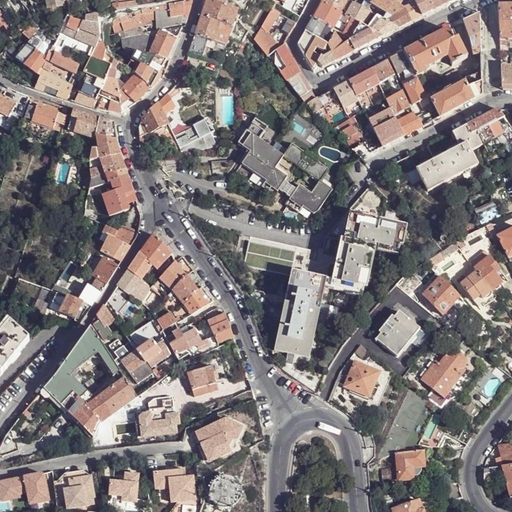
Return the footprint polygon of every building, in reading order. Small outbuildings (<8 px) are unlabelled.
[(63,7),(62,0),(46,0),(48,10),(63,7)] [(201,19),(232,30),(233,28),(233,26),(238,12),(225,6),(226,0),(210,0),(208,1),(201,19)] [(323,0),(322,3),(340,13),(346,3),(348,0),(347,0),(323,0)] [(402,6),(389,0),(365,0),(361,8),(371,14),(375,16),(377,17),(398,29),(412,22),(406,9),(403,7),(402,6)] [(427,0),(414,0),(415,1),(417,3),(423,17),(433,11),(427,0)] [(427,0),(433,11),(449,3),(446,0),(427,0)] [(183,3),(156,9),(156,18),(156,28),(180,23),(182,18),(182,15),(186,16),(188,16),(193,1),(190,1),(190,2),(183,3)] [(332,29),(333,29),(342,14),(340,13),(322,3),(313,19),(332,29)] [(362,25),(371,14),(361,8),(353,3),(346,16),(346,17),(352,20),(362,25)] [(423,17),(417,3),(414,4),(406,9),(412,22),(423,17)] [(511,4),(500,5),(499,5),(500,30),(511,30),(511,4)] [(142,11),(145,20),(156,18),(156,9),(142,11)] [(273,25),(281,14),(273,10),(263,27),(267,33),(270,29),(273,25)] [(125,29),(146,23),(145,20),(142,11),(121,17),(125,29)] [(479,14),(464,21),(471,37),(482,32),(481,13),(479,14)] [(290,35),(297,24),(281,14),(273,25),(284,31),(290,35)] [(82,31),(100,41),(101,39),(100,33),(99,21),(98,17),(98,16),(86,18),(86,20),(81,19),(81,16),(75,17),(70,27),(81,33),(82,31)] [(0,20),(0,21),(14,38),(18,35),(3,17),(0,20)] [(352,20),(346,17),(343,22),(348,26),(352,20)] [(382,37),(398,29),(377,17),(374,20),(367,28),(382,37)] [(232,30),(201,19),(195,37),(208,42),(216,44),(226,48),(227,45),(231,34),(232,30)] [(313,19),(306,31),(320,38),(328,42),(329,43),(333,35),(330,33),(332,29),(313,19)] [(362,25),(352,20),(348,26),(343,34),(351,39),(362,25)] [(354,52),(382,37),(367,28),(362,25),(351,39),(349,42),(354,52)] [(168,35),(179,33),(182,26),(166,29),(168,35)] [(83,42),(96,49),(98,44),(99,44),(100,41),(82,31),(81,33),(70,27),(68,33),(83,42)] [(267,33),(263,27),(255,40),(267,54),(279,49),(269,35),(267,33)] [(415,76),(416,77),(427,71),(425,68),(448,56),(452,65),(467,57),(458,37),(454,39),(449,29),(404,52),(412,68),(415,76)] [(511,30),(500,30),(500,40),(506,40),(511,40),(511,30)] [(109,34),(110,41),(124,38),(125,38),(124,31),(109,34)] [(299,45),(308,61),(314,49),(315,47),(320,38),(306,31),(299,45)] [(336,61),(354,52),(349,42),(348,41),(342,45),(336,37),(334,34),(333,35),(329,43),(328,44),(331,50),(336,61)] [(64,35),(58,42),(61,43),(65,45),(70,38),(64,35)] [(149,54),(156,38),(143,35),(124,39),(126,48),(149,54)] [(174,44),(157,36),(156,38),(149,54),(167,59),(168,59),(174,44)] [(208,42),(195,37),(189,53),(203,57),(206,47),(208,42)] [(320,38),(315,47),(317,48),(323,51),(328,42),(320,38)] [(56,44),(51,41),(48,44),(47,45),(52,49),(53,47),(56,44)] [(44,56),(46,49),(42,45),(40,42),(36,49),(44,56)] [(96,49),(83,42),(80,48),(81,49),(80,52),(89,56),(91,52),(94,54),(96,49)] [(0,47),(0,56),(7,50),(8,48),(4,43),(0,47)] [(37,73),(45,61),(26,45),(20,53),(30,61),(26,66),(37,73)] [(293,58),(285,45),(279,49),(267,54),(277,67),(278,66),(279,67),(284,64),(293,58)] [(6,62),(12,56),(9,53),(9,52),(7,50),(0,56),(6,62)] [(323,54),(317,63),(323,68),(336,61),(331,50),(327,57),(323,54)] [(76,75),(79,66),(61,58),(61,56),(53,53),(50,52),(49,51),(46,61),(46,62),(62,69),(73,74),(76,75)] [(404,52),(390,60),(397,75),(403,72),(412,68),(404,52)] [(30,61),(20,53),(15,59),(26,66),(30,61)] [(159,73),(167,59),(149,54),(147,57),(145,60),(143,63),(159,73)] [(112,66),(92,57),(91,58),(89,64),(84,73),(87,75),(105,83),(106,79),(107,79),(112,67),(112,66)] [(128,67),(135,73),(140,66),(137,64),(139,61),(134,58),(128,67)] [(302,73),(293,58),(284,64),(290,74),(291,74),(294,78),(302,73)] [(37,73),(41,76),(42,72),(44,66),(46,62),(46,61),(45,61),(37,73)] [(387,62),(372,69),(380,84),(389,79),(394,76),(387,62)] [(152,88),(162,75),(159,73),(143,63),(140,66),(135,73),(137,75),(152,88)] [(465,70),(467,73),(476,68),(474,65),(465,70)] [(44,66),(42,72),(51,75),(53,71),(44,66)] [(412,68),(403,72),(408,80),(415,76),(412,68)] [(446,74),(449,79),(462,75),(458,68),(446,74)] [(58,79),(69,84),(72,76),(73,74),(62,69),(58,79)] [(372,69),(350,81),(357,96),(363,93),(380,84),(372,69)] [(158,104),(165,119),(167,117),(166,115),(172,108),(168,100),(178,89),(192,87),(197,77),(182,71),(177,84),(158,104)] [(312,91),(302,73),(294,78),(289,80),(303,96),(312,91)] [(101,91),(105,83),(87,75),(83,83),(101,91)] [(152,88),(137,75),(126,85),(122,89),(136,103),(151,88),(152,89),(152,88)] [(41,76),(38,83),(60,91),(63,83),(41,76)] [(394,76),(389,79),(394,88),(398,86),(394,76)] [(408,80),(401,83),(413,105),(419,101),(426,98),(424,92),(416,77),(415,76),(408,80)] [(120,99),(117,81),(107,79),(106,79),(105,83),(101,91),(120,99)] [(122,112),(136,103),(122,89),(126,85),(119,79),(118,80),(118,81),(117,81),(120,99),(120,101),(122,112)] [(468,88),(474,99),(483,94),(483,80),(468,88)] [(350,81),(334,89),(342,105),(358,97),(357,96),(350,81)] [(431,100),(440,117),(474,99),(468,88),(465,82),(452,89),(450,90),(431,100)] [(68,100),(69,96),(60,93),(60,91),(38,83),(36,89),(68,100)] [(72,86),(63,83),(60,91),(60,93),(69,96),(72,86)] [(80,90),(98,99),(100,94),(101,91),(83,83),(80,90)] [(0,94),(0,113),(9,118),(12,112),(22,117),(29,96),(17,92),(10,89),(7,88),(4,96),(0,94)] [(334,89),(317,98),(317,99),(322,108),(325,114),(342,105),(334,89)] [(94,108),(98,99),(80,90),(75,102),(94,108)] [(317,98),(312,91),(303,96),(309,103),(317,99),(317,98)] [(390,97),(387,99),(392,110),(398,121),(408,117),(404,109),(410,105),(402,91),(390,97)] [(357,96),(358,97),(360,101),(364,108),(370,105),(363,93),(357,96)] [(122,112),(120,101),(102,94),(96,109),(120,114),(122,112)] [(358,97),(342,105),(344,109),(355,103),(357,102),(360,101),(358,97)] [(426,98),(419,101),(424,108),(427,106),(430,104),(426,98)] [(309,103),(316,111),(322,108),(317,99),(309,103)] [(344,109),(348,116),(358,110),(355,103),(344,109)] [(32,123),(37,106),(30,104),(25,121),(32,123)] [(165,119),(158,104),(142,122),(139,129),(140,138),(155,131),(164,146),(176,140),(175,138),(165,119)] [(58,114),(59,113),(37,106),(32,123),(53,130),(55,124),(58,114)] [(373,126),(383,147),(405,136),(398,121),(392,110),(370,120),(373,126)] [(503,135),(511,146),(511,129),(498,110),(467,126),(473,136),(477,133),(484,145),(503,135)] [(75,133),(82,113),(74,111),(68,130),(75,133)] [(95,137),(100,119),(82,113),(75,133),(95,139),(95,137)] [(408,117),(398,121),(405,136),(422,127),(418,118),(415,113),(408,117)] [(58,114),(55,124),(64,127),(67,117),(58,114)] [(418,118),(422,127),(432,122),(428,114),(418,118)] [(95,137),(117,141),(115,123),(100,119),(95,137)] [(304,208),(314,214),(318,212),(333,191),(321,182),(329,170),(293,144),(284,157),(260,140),(269,128),(256,119),(239,144),(251,153),(242,165),(267,182),(262,188),(269,192),(275,197),(279,191),(285,182),(296,166),(308,174),(297,190),(291,199),(286,205),(299,214),(304,208)] [(371,149),(373,153),(383,147),(373,126),(370,127),(368,124),(361,128),(363,133),(359,136),(366,146),(368,151),(371,149)] [(355,153),(366,146),(359,136),(363,133),(361,128),(359,125),(338,136),(344,141),(346,141),(349,146),(351,146),(355,153)] [(421,177),(428,192),(478,165),(471,152),(484,145),(477,133),(473,136),(467,126),(462,129),(453,134),(460,147),(417,170),(421,177)] [(176,140),(181,149),(201,140),(197,129),(175,138),(176,140)] [(120,155),(117,141),(95,137),(95,139),(97,150),(100,159),(120,155)] [(370,154),(373,153),(371,149),(368,151),(359,156),(362,159),(370,154)] [(89,161),(100,159),(97,150),(92,151),(89,160),(89,161)] [(105,175),(126,170),(120,155),(100,159),(105,175)] [(237,161),(213,162),(213,174),(221,173),(228,174),(237,161)] [(267,182),(242,165),(235,175),(266,197),(269,192),(262,188),(267,182)] [(111,183),(128,176),(126,170),(105,175),(109,183),(111,183)] [(109,183),(105,175),(97,178),(90,180),(90,181),(89,189),(109,183)] [(128,176),(111,183),(114,192),(116,198),(127,194),(128,194),(133,192),(128,176)] [(290,185),(285,182),(279,191),(284,194),(290,185)] [(324,248),(326,249),(327,243),(329,243),(331,240),(334,240),(336,232),(339,232),(341,226),(349,216),(350,215),(352,214),(375,187),(373,185),(327,237),(326,243),(324,248)] [(287,196),(291,199),(297,190),(293,187),(287,196)] [(352,214),(394,222),(397,208),(375,187),(352,214)] [(116,198),(114,192),(104,195),(113,217),(132,209),(130,202),(119,207),(116,198)] [(127,194),(116,198),(119,207),(130,202),(127,194)] [(476,213),(496,204),(495,201),(475,210),(476,213)] [(499,220),(503,218),(496,204),(476,213),(484,228),(487,226),(491,224),(499,220)] [(350,215),(349,216),(356,218),(394,225),(394,222),(352,214),(350,215)] [(347,228),(354,229),(356,218),(349,216),(341,226),(347,228)] [(334,289),(363,295),(364,290),(373,247),(399,251),(401,244),(405,227),(394,225),(356,218),(354,229),(351,242),(345,241),(335,284),(334,289)] [(118,231),(114,239),(122,243),(131,229),(122,224),(118,231)] [(495,230),(491,224),(487,226),(490,233),(495,230)] [(110,236),(113,229),(106,226),(103,233),(109,236),(110,236)] [(324,282),(335,284),(345,241),(347,228),(341,226),(339,232),(336,232),(334,240),(331,240),(329,243),(327,243),(326,249),(324,248),(321,263),(318,281),(324,282)] [(345,241),(351,242),(354,229),(347,228),(345,241)] [(114,239),(118,231),(113,229),(110,236),(114,239)] [(138,232),(131,229),(122,243),(130,247),(136,239),(137,235),(138,232)] [(511,231),(499,238),(510,261),(511,259),(511,231)] [(153,235),(140,253),(152,265),(157,270),(172,254),(153,235)] [(105,254),(114,239),(110,236),(109,236),(104,245),(100,253),(105,254)] [(239,253),(248,254),(250,243),(251,239),(242,237),(239,253)] [(251,239),(310,252),(311,250),(251,237),(251,239)] [(105,254),(121,262),(130,247),(122,243),(114,239),(105,254)] [(295,276),(312,280),(313,273),(306,271),(309,260),(310,252),(251,239),(250,243),(297,252),(292,275),(295,276)] [(100,253),(104,245),(100,243),(96,250),(100,253)] [(292,276),(292,275),(297,252),(250,243),(248,254),(245,267),(292,276)] [(458,247),(455,243),(449,247),(454,254),(460,250),(458,247)] [(471,263),(475,269),(491,257),(486,251),(471,263)] [(152,265),(140,253),(128,270),(141,281),(152,265)] [(440,254),(426,263),(431,269),(444,260),(440,254)] [(115,272),(119,266),(104,256),(93,276),(97,278),(107,285),(115,272)] [(491,257),(475,269),(477,272),(492,292),(503,284),(495,273),(500,269),(491,257)] [(318,281),(321,263),(317,262),(309,260),(306,271),(313,273),(312,280),(318,281)] [(187,276),(176,263),(173,266),(169,270),(163,276),(160,280),(173,292),(187,276)] [(141,281),(128,270),(118,286),(131,296),(138,288),(143,282),(141,281)] [(460,285),(473,302),(480,297),(483,300),(485,300),(488,299),(490,298),(491,297),(492,294),(492,292),(477,272),(460,285)] [(460,298),(436,274),(433,278),(437,281),(422,295),(443,315),(450,309),(460,298)] [(184,305),(198,290),(187,277),(187,276),(173,292),(181,302),(184,305)] [(288,352),(308,356),(318,310),(319,302),(324,282),(312,280),(295,276),(290,298),(288,309),(279,350),(288,352)] [(107,285),(97,278),(82,302),(84,302),(83,303),(92,307),(107,285)] [(401,288),(403,289),(406,286),(400,281),(396,285),(401,288)] [(144,293),(149,287),(146,285),(144,283),(143,282),(138,288),(141,291),(144,293)] [(334,289),(335,284),(324,282),(319,302),(323,303),(326,288),(334,289)] [(505,286),(503,284),(492,292),(496,296),(504,290),(505,286)] [(165,300),(169,296),(155,285),(151,289),(156,293),(158,295),(164,300),(165,300)] [(68,297),(70,293),(54,287),(51,291),(56,293),(68,297)] [(135,299),(141,291),(138,288),(131,296),(135,299)] [(363,295),(334,289),(326,288),(323,303),(348,308),(363,295)] [(209,305),(198,290),(184,305),(192,315),(209,305)] [(473,302),(480,311),(489,305),(489,304),(493,303),(495,299),(497,298),(496,296),(492,292),(492,294),(491,297),(490,298),(488,299),(485,300),(483,300),(480,297),(473,302)] [(63,308),(68,297),(56,293),(52,303),(63,308)] [(285,308),(287,297),(264,293),(275,306),(285,308)] [(124,306),(112,294),(106,304),(116,317),(124,306)] [(146,308),(149,310),(151,312),(164,300),(158,295),(156,297),(146,308)] [(83,303),(84,302),(82,302),(68,297),(63,308),(60,313),(76,319),(79,311),(82,306),(83,303)] [(458,306),(463,301),(460,298),(450,309),(454,314),(456,312),(454,310),(456,308),(458,306)] [(181,308),(184,305),(181,302),(175,307),(178,311),(181,308)] [(348,308),(323,303),(321,311),(335,314),(340,315),(348,308)] [(181,308),(188,317),(192,315),(184,305),(181,308)] [(50,310),(43,307),(40,315),(47,317),(50,310)] [(115,321),(104,307),(99,314),(97,317),(105,328),(108,327),(115,321)] [(217,308),(213,311),(217,319),(225,315),(223,310),(217,308)] [(295,356),(310,360),(311,356),(308,356),(288,352),(279,350),(288,309),(285,308),(274,352),(288,355),(295,356)] [(308,356),(311,356),(321,311),(318,310),(308,356)] [(211,329),(220,326),(217,319),(213,311),(205,316),(211,329)] [(311,356),(319,358),(335,314),(321,311),(311,356)] [(377,340),(396,356),(409,341),(420,329),(399,311),(394,317),(392,315),(383,326),(379,331),(381,333),(376,339),(377,340)] [(172,313),(158,322),(163,331),(175,324),(176,325),(178,323),(176,320),(173,315),(172,313)] [(228,322),(225,315),(217,319),(220,326),(228,322)] [(105,328),(97,317),(92,323),(94,324),(100,332),(105,328)] [(219,345),(234,339),(228,322),(220,326),(211,329),(214,334),(215,338),(216,339),(219,345)] [(10,325),(0,337),(0,372),(3,374),(15,360),(18,356),(29,341),(10,325)] [(182,338),(171,344),(179,360),(180,360),(193,353),(194,352),(188,334),(186,327),(179,332),(182,338)] [(106,341),(111,337),(107,330),(105,328),(100,332),(106,341)] [(195,357),(220,347),(219,345),(216,339),(212,341),(206,344),(204,338),(200,328),(188,334),(194,352),(195,357)] [(86,408),(97,400),(90,393),(77,381),(69,374),(75,370),(99,354),(114,375),(119,383),(125,379),(90,329),(71,355),(69,358),(55,377),(86,408)] [(409,341),(416,347),(426,335),(420,329),(409,341)] [(156,344),(152,339),(136,350),(149,365),(151,368),(155,374),(159,372),(158,370),(156,368),(173,355),(162,340),(156,344)] [(360,345),(355,351),(362,358),(368,351),(360,345)] [(426,399),(440,409),(448,400),(444,397),(466,370),(464,368),(466,367),(467,363),(466,359),(464,355),(452,347),(439,364),(436,361),(421,379),(424,381),(429,385),(434,389),(426,399)] [(121,361),(136,380),(151,368),(149,365),(136,350),(133,352),(121,361)] [(286,364),(293,366),(295,356),(288,355),(286,364)] [(339,372),(335,382),(344,386),(355,362),(349,359),(339,372)] [(355,362),(344,386),(350,389),(369,396),(373,387),(379,372),(355,362)] [(390,369),(391,370),(392,369),(384,362),(383,364),(390,369)] [(172,370),(167,364),(158,370),(159,372),(155,374),(160,380),(172,370)] [(216,384),(211,367),(205,368),(210,385),(216,384)] [(210,385),(205,368),(187,373),(193,390),(210,385)] [(80,378),(75,370),(69,374),(77,381),(80,378)] [(97,400),(119,383),(114,375),(90,393),(97,400)] [(55,377),(44,390),(50,396),(61,405),(67,411),(70,415),(91,435),(94,438),(98,429),(100,425),(102,423),(86,408),(55,377)] [(102,423),(138,397),(136,394),(125,379),(119,383),(97,400),(86,408),(102,423)] [(425,390),(429,385),(424,381),(420,386),(425,390)] [(195,396),(218,390),(216,384),(210,385),(193,390),(195,396)] [(369,396),(373,398),(377,389),(373,387),(369,396)] [(369,396),(350,389),(349,391),(372,401),(373,398),(369,396)] [(428,401),(413,389),(380,458),(386,455),(389,455),(404,453),(428,401)] [(44,390),(40,394),(45,399),(48,398),(50,396),(44,390)] [(173,392),(154,395),(149,402),(150,412),(140,413),(140,419),(136,420),(138,430),(139,436),(178,431),(177,423),(175,413),(173,392)] [(48,398),(59,409),(59,407),(61,405),(50,396),(48,398)] [(55,430),(70,415),(67,411),(65,412),(64,412),(51,426),(55,430)] [(219,422),(195,433),(208,463),(230,452),(228,448),(231,441),(236,441),(242,428),(229,422),(227,426),(219,422)] [(503,466),(511,464),(511,443),(499,446),(501,457),(503,466)] [(445,463),(460,462),(464,450),(446,452),(445,463)] [(386,455),(381,457),(382,460),(390,459),(391,469),(392,481),(414,479),(422,472),(422,467),(424,467),(423,452),(415,453),(404,453),(389,455),(386,455)] [(501,466),(503,466),(501,457),(495,458),(496,467),(501,466)] [(511,497),(511,464),(503,466),(501,466),(509,498),(511,497)] [(484,469),(484,480),(499,476),(496,467),(484,469)] [(392,481),(391,469),(383,470),(382,470),(375,471),(376,483),(392,481)] [(184,470),(153,473),(155,490),(169,489),(171,503),(195,500),(193,481),(185,482),(185,477),(184,470)] [(67,474),(59,481),(94,477),(85,471),(67,474)] [(137,504),(139,474),(123,472),(123,481),(108,480),(107,496),(120,497),(120,502),(137,504)] [(46,473),(0,483),(4,500),(22,496),(21,494),(30,492),(33,503),(51,499),(46,473)] [(59,481),(56,482),(59,501),(67,499),(68,510),(91,506),(90,499),(97,498),(94,477),(59,481)] [(237,490),(235,486),(232,483),(228,481),(223,480),(219,482),(215,485),(213,489),(212,493),(213,498),(215,502),(219,504),(224,506),(228,505),(232,503),(236,499),(237,495),(237,490)] [(460,491),(459,483),(443,485),(447,502),(463,498),(460,491)] [(382,496),(386,507),(395,505),(394,501),(395,500),(394,497),(397,495),(396,490),(385,491),(386,492),(386,495),(382,496)] [(419,502),(393,510),(393,511),(423,511),(422,511),(419,502)]
